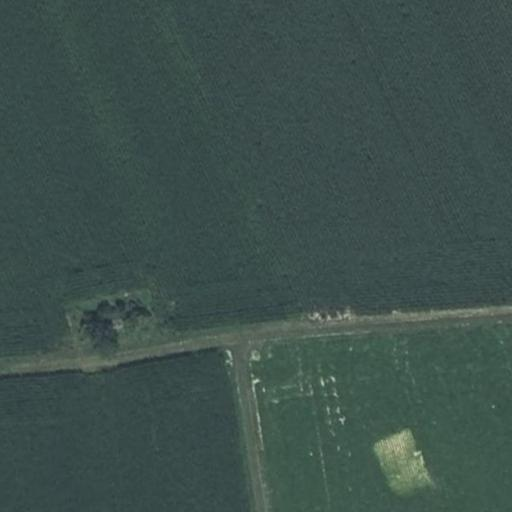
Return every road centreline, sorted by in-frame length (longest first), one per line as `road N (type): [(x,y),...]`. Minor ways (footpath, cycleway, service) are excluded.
road 1 (track): [(0,370),(511,315)]
road 2 (track): [(262,511),(233,340)]
